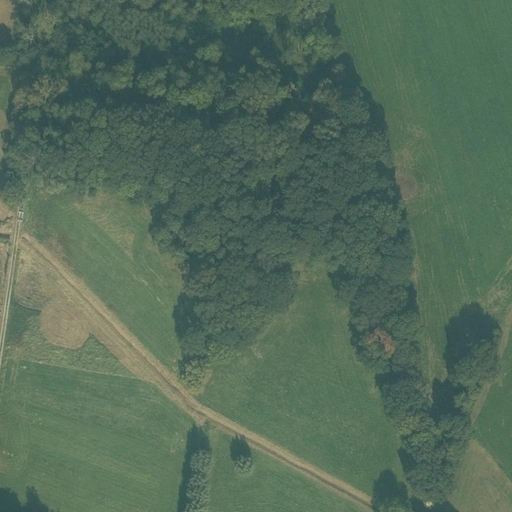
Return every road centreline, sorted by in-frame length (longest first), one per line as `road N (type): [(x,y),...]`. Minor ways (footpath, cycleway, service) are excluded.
road 1 (track): [(0,354),(46,0)]
road 2 (track): [(434,511),(511,308)]
